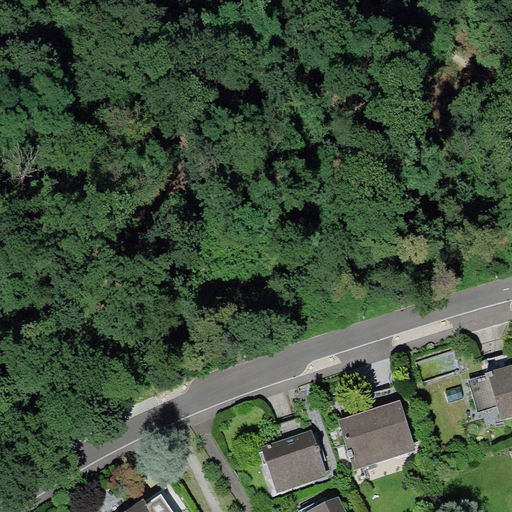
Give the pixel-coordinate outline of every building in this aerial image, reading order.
[(511,371),(471,384),(479,413),(497,408),(501,422),(511,418),(511,371)] [(402,404),(341,422),(357,473),(418,455),(402,404)] [(313,432),(262,448),(278,495),(328,479),(313,432)] [(183,511),(171,494),(151,508),(139,511),(136,511),(129,501),(116,510),(117,511),(183,511)] [(347,511),(341,498),(312,511),(347,511)]
